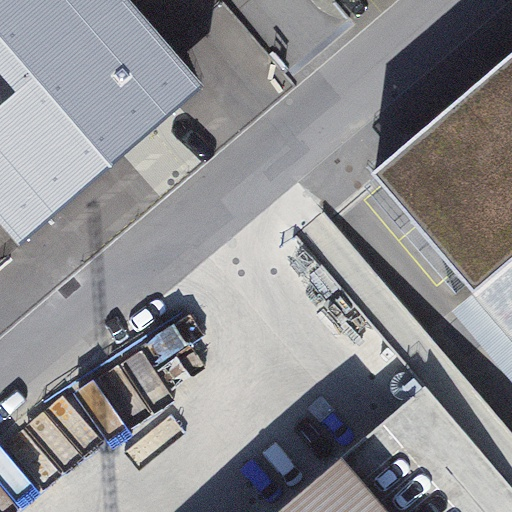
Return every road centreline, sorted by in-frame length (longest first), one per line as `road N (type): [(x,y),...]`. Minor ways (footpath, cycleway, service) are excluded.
road 1 (residential): [(452,0),(0,378)]
road 2 (unknown): [(248,170),(94,0)]
road 3 (unknown): [(98,296),(107,488)]
